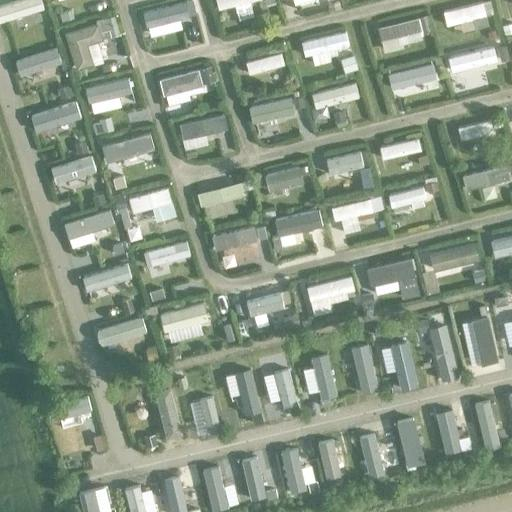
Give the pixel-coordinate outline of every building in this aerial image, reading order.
[(0,22),(42,10),(38,0),(20,0),(0,6),(0,22)] [(260,0),(214,0),(217,11),(260,0)] [(188,18),(184,2),(142,13),(146,29),(188,18)] [(483,17),(480,4),(442,13),(445,26),(483,17)] [(105,19),(97,21),(97,22),(101,33),(108,31),(110,38),(118,36),(113,16),(105,19)] [(418,33),(415,19),(374,28),(377,42),(418,33)] [(101,33),(97,22),(64,32),(76,69),(92,64),(86,45),(103,39),(101,33)] [(347,46),(344,32),(300,42),(304,57),(347,46)] [(494,61),(490,47),(445,59),(449,73),(494,61)] [(58,64),(54,49),(14,62),(19,76),(58,64)] [(283,66),(279,54),(244,64),(248,76),(283,66)] [(433,80),(429,65),(386,75),(389,90),(433,80)] [(202,87),(197,70),(157,81),(162,97),(202,87)] [(130,94),(126,79),(83,90),(86,104),(130,94)] [(357,98),(353,83),(310,95),(314,110),(357,98)] [(293,115),(289,98),(247,108),(250,125),(293,115)] [(79,118),(73,102),(28,118),(33,133),(79,118)] [(225,130),(222,115),(178,125),(181,139),(225,130)] [(491,133),(488,121),(455,129),(458,141),(491,133)] [(147,134),(100,147),(105,163),(152,151),(147,134)] [(419,151),(416,139),(378,149),(381,161),(419,151)] [(362,167),(359,153),(325,160),(328,174),(362,167)] [(93,174),(88,157),(48,169),(53,186),(93,174)] [(461,175),(465,189),(508,179),(505,165),(461,175)] [(303,184),(299,168),(263,176),(267,193),(303,184)] [(244,196),(241,182),(196,194),(199,207),(244,196)] [(424,201),(420,187),(387,196),(390,209),(424,201)] [(170,203),(166,188),(128,200),(132,215),(170,203)] [(371,213),(368,199),(330,209),(334,222),(371,213)] [(112,226),(108,211),(62,224),(67,240),(112,226)] [(320,228),(317,211),(272,220),(276,238),(320,228)] [(256,242),(253,228),(211,237),(214,252),(256,242)] [(511,255),(511,236),(488,242),(492,260),(511,255)] [(185,243),(142,254),(145,269),(189,258),(185,243)] [(478,262),(474,244),(427,255),(431,273),(478,262)] [(414,277),(409,259),(364,269),(369,288),(414,277)] [(129,279),(125,265),(80,278),(85,293),(129,279)] [(353,291),(349,276),(305,288),(309,303),(353,291)] [(281,309),(277,294),(244,303),(248,318),(281,309)] [(195,306),(157,315),(160,330),(199,320),(205,318),(202,304),(195,306)] [(144,333),(139,317),(96,331),(101,346),(144,333)] [(496,363),(486,318),(469,322),(479,367),(496,363)] [(455,378),(444,326),(427,330),(438,382),(455,378)] [(416,388),(406,344),(390,347),(401,392),(416,388)] [(376,391),(366,346),(351,350),(361,394),(376,391)] [(335,398),(326,355),(310,359),(320,401),(335,398)] [(296,406),(287,370),(272,374),(281,410),(296,406)] [(259,413),(249,371),(234,374),(244,417),(259,413)] [(180,436),(169,390),(154,394),(165,440),(180,436)] [(91,413),(87,397),(51,406),(55,422),(91,413)] [(220,432),(211,398),(199,401),(207,435),(220,432)] [(498,449),(488,402),(473,406),(483,452),(498,449)] [(460,454),(450,411),(435,414),(444,458),(460,454)] [(423,465),(413,420),(397,424),(407,468),(423,465)] [(384,478),(374,435),(358,438),(368,482),(384,478)] [(339,478),(331,442),(317,445),(325,481),(339,478)] [(305,492),(295,449),(280,452),(289,496),(305,492)] [(265,500),(256,457),(240,460),(250,504),(265,500)] [(224,511),(227,511),(217,468),(202,471),(210,511),(224,511)] [(185,511),(178,476),(162,480),(169,511),(185,511)] [(144,511),(138,487),(123,490),(128,511),(144,511)] [(99,511),(95,491),(78,494),(81,511),(99,511)]
